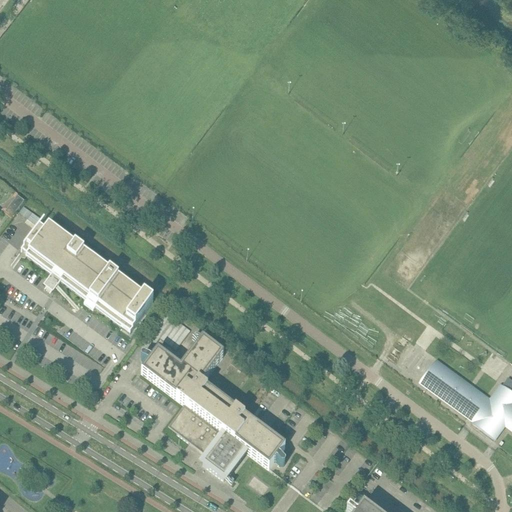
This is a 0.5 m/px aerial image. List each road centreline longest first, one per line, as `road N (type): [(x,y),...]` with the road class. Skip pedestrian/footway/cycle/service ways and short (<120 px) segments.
road 1 (tertiary): [(217,511),(0,378)]
road 2 (tertiary): [(0,395),(187,511)]
